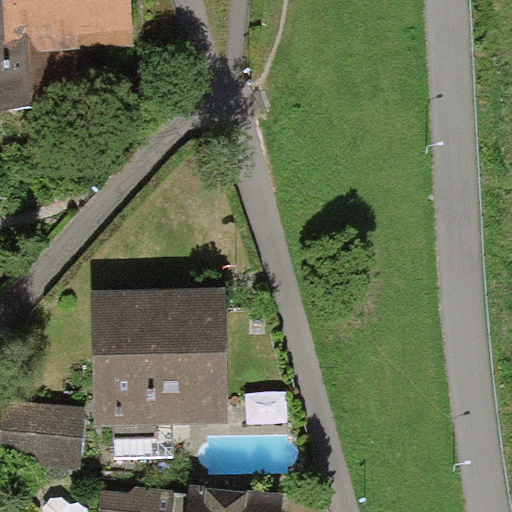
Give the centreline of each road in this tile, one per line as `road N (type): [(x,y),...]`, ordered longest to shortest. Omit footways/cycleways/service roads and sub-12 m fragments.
road 1 (residential): [(487,511),(472,445),(457,263),(449,0)]
road 2 (residential): [(352,511),(227,98)]
road 3 (residential): [(227,98),(184,122),(0,320)]
